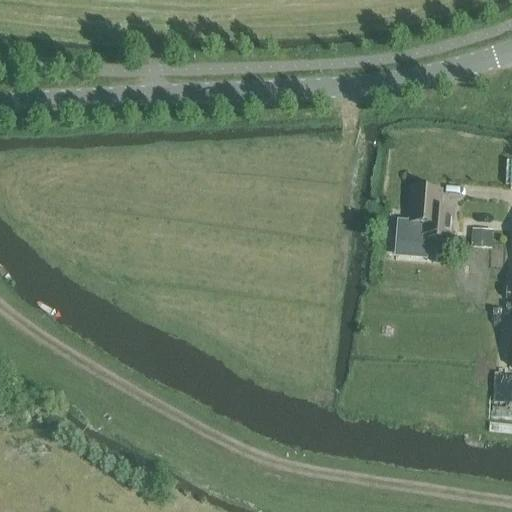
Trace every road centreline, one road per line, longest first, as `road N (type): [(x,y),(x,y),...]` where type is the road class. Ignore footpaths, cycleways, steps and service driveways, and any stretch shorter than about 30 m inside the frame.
road 1 (track): [(0,308),(20,329),(174,414),(342,489),(511,510)]
road 2 (tertiary): [(0,103),(402,81),(511,50)]
